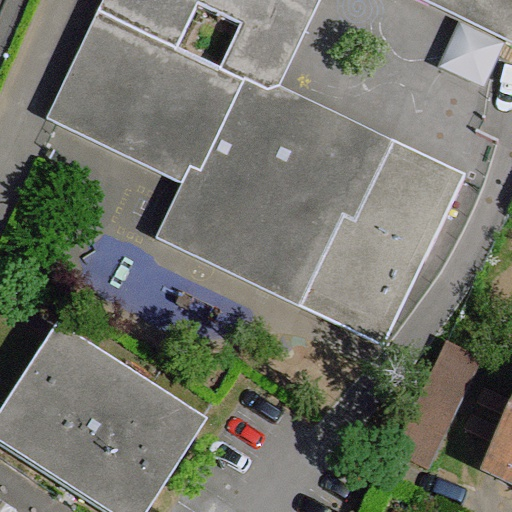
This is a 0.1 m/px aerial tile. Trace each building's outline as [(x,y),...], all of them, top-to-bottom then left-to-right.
[(242,29),(221,76),(244,86),(266,97),(278,93),(321,0),(106,0),(98,18),(174,54),(196,8),(242,29)] [(511,0),(412,0),(511,48),(511,0)] [(47,124),(182,190),(190,174),(200,178),(244,86),(221,76),(174,54),(98,18),(47,124)] [(182,190),(158,244),(309,315),(347,235),(359,241),(401,151),(278,93),(266,97),(244,86),(200,178),(190,174),(182,190)] [(29,352),(0,399),(0,471),(65,511),(117,511),(165,436),(29,352)] [(468,377),(442,366),(421,416),(447,428),(468,377)] [(511,434),(491,481),(511,490),(511,434)] [(436,503),(446,480),(396,459),(386,482),(436,503)]
